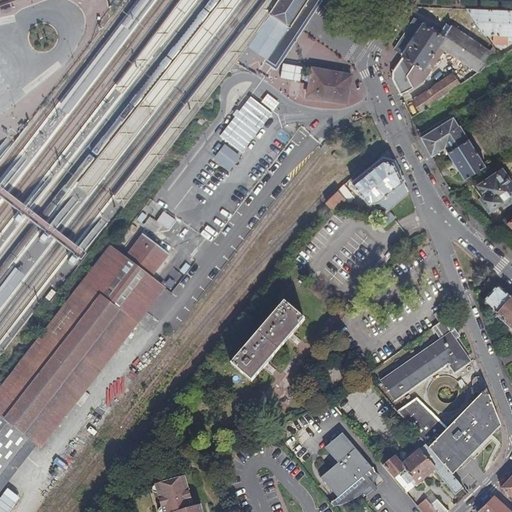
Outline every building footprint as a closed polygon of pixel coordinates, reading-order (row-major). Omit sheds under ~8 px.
[(55,107),(68,117),(156,0),(136,0),(116,27),(55,107)] [(76,188),(89,198),(207,47),(240,0),(221,0),(193,36),(76,188)] [(111,202),(122,210),(238,61),(244,53),(247,49),(253,41),(257,36),(260,32),(280,0),(266,0),(248,24),(225,54),(111,202)] [(196,0),(180,0),(112,88),(122,96),(196,0)] [(277,43),(260,32),(257,36),(253,41),(247,49),(270,65),(276,68),(283,57),(314,9),(320,0),(306,0),(282,37),(280,39),(279,41),(277,43)] [(280,0),(260,32),(277,43),(279,41),(280,39),(282,37),(306,0),(280,0)] [(467,9),(485,35),(508,36),(507,40),(511,40),(511,36),(511,11),(495,11),(467,9)] [(401,55),(422,23),(415,18),(393,49),(401,55)] [(454,73),(414,100),(415,102),(421,112),(500,58),(494,48),(489,53),(450,27),(443,37),(422,23),(401,55),(402,56),(392,71),(392,78),(399,96),(412,87),(411,85),(422,78),(442,48),(471,66),(463,78),(459,81),(454,73)] [(280,80),(300,83),(302,68),(282,65),(280,80)] [(356,76),(315,68),(310,96),(350,104),(356,76)] [(275,110),(281,102),(268,93),(262,101),(275,110)] [(274,113),(253,97),(222,136),(243,152),(274,113)] [(421,112),(415,102),(403,104),(411,119),(421,112)] [(448,154),(470,139),(462,125),(460,126),(455,118),(422,141),(428,152),(432,160),(446,151),(448,154)] [(448,154),(448,155),(464,180),(487,165),(470,139),(448,154)] [(231,171),(242,156),(225,144),(214,158),(231,171)] [(502,170),(510,164),(507,159),(499,164),(502,170)] [(408,193),(402,185),(398,173),(397,171),(393,162),(383,160),(354,185),(371,205),(379,204),(386,212),(406,195),(408,194),(408,193)] [(499,170),(472,189),(487,210),(498,202),(501,207),(511,199),(511,192),(510,189),(511,189),(499,170)] [(342,196),(348,191),(344,186),(326,203),(329,208),(339,200),(343,205),(348,204),(352,205),(356,206),(359,207),(363,204),(358,203),(349,196),(345,199),(342,196)] [(129,259),(114,248),(0,393),(0,477),(31,437),(44,447),(167,289),(154,279),(170,259),(144,239),(129,259)] [(15,265),(0,285),(0,307),(26,273),(15,265)] [(497,285),(482,302),(484,305),(496,315),(511,298),(497,285)] [(495,316),(511,331),(511,298),(496,315),(495,316)] [(229,361),(249,379),(305,318),(284,300),(229,361)] [(445,319),(439,310),(432,315),(437,322),(438,324),(445,319)] [(453,374),(470,363),(450,334),(453,332),(445,319),(438,324),(431,329),(439,341),(379,381),(393,402),(447,365),(453,374)] [(511,352),(500,356),(503,364),(511,361),(511,352)] [(493,409),(485,389),(445,430),(418,399),(396,413),(418,438),(451,476),(465,462),(499,426),(493,409)] [(337,498),(330,504),(332,507),(339,505),(346,502),(353,498),(357,495),(364,490),(368,486),(370,483),(375,477),(377,475),(372,469),(370,470),(341,435),(324,448),(337,463),(320,477),(337,498)] [(412,481),(416,485),(433,471),(454,495),(462,489),(451,476),(418,438),(410,445),(416,451),(400,465),(393,457),(381,466),(393,479),(397,476),(406,486),(412,481)] [(201,511),(198,503),(191,505),(181,473),(153,481),(151,482),(154,491),(156,497),(158,505),(160,511),(201,511)] [(406,494),(416,485),(412,481),(406,486),(397,476),(393,479),(406,494)] [(511,476),(511,478),(500,489),(511,500),(511,499),(511,476)] [(485,505),(478,511),(510,511),(493,496),(485,505)] [(421,511),(447,511),(437,500),(430,506),(424,499),(416,506),(421,511)]
